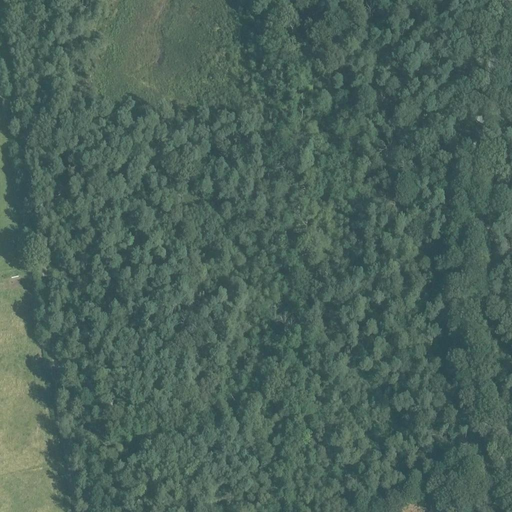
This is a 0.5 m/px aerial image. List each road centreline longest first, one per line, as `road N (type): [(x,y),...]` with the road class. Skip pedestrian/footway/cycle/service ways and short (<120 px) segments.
road 1 (track): [(76,511),(0,1)]
road 2 (tertiary): [(503,470),(468,371),(463,280),(476,159),(509,0)]
